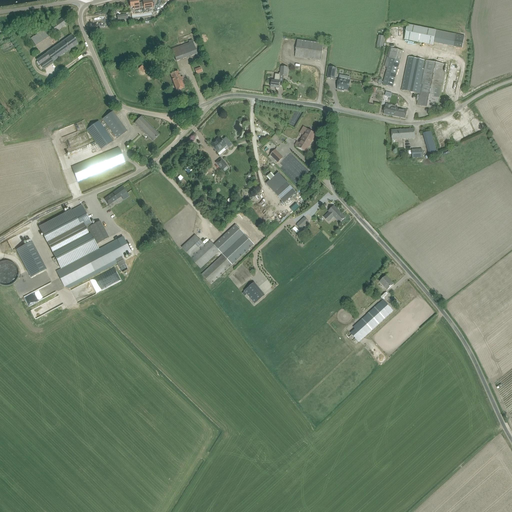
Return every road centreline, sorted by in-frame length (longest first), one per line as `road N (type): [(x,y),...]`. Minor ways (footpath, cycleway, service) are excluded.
road 1 (unclassified): [(511,441),(452,326),(332,188),(325,110)]
road 2 (unclassified): [(214,101),(171,116),(115,102),(79,19),(84,5),(99,0)]
road 3 (unclassified): [(325,110),(407,124),(438,120),(511,81)]
road 4 (unclassified): [(67,202),(154,161),(214,101)]
